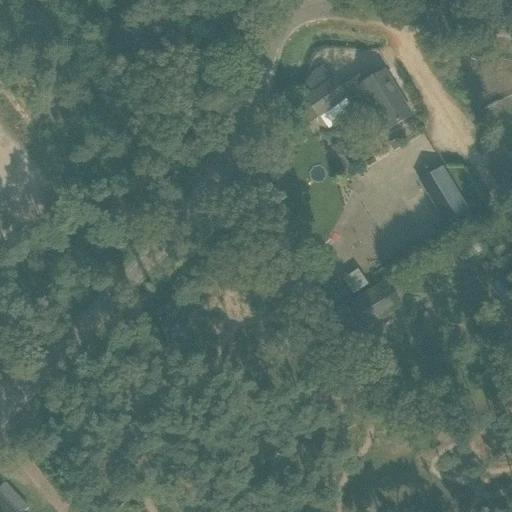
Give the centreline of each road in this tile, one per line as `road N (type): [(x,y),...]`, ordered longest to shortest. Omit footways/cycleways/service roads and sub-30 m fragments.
road 1 (unclassified): [(0,407),(128,282),(201,192),(251,108),(278,0)]
road 2 (track): [(511,237),(399,13)]
road 3 (unclassified): [(511,27),(313,0)]
